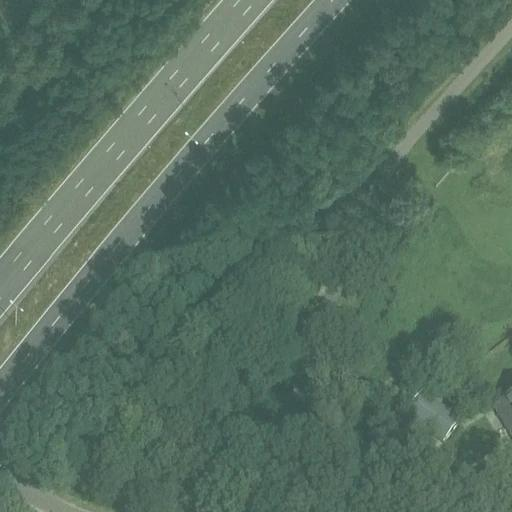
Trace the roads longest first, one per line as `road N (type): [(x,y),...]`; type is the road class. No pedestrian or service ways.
road 1 (track): [(48,505),(72,465),(294,199),(477,0)]
road 2 (unclassified): [(246,511),(370,203),(404,147),(511,29)]
road 3 (trunk): [(0,389),(335,0)]
road 4 (trunk): [(248,0),(0,288)]
